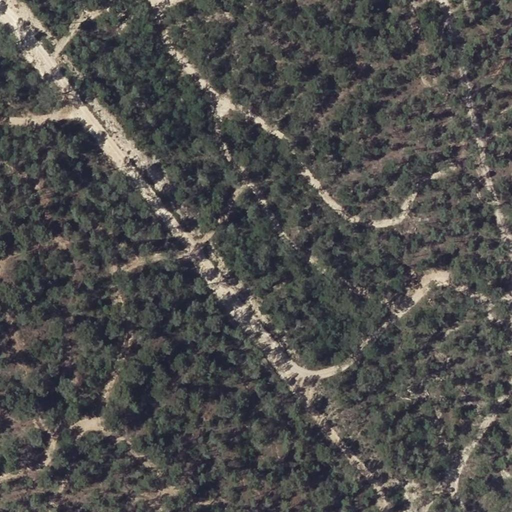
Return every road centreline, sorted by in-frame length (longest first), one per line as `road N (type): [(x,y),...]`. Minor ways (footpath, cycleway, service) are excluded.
road 1 (track): [(0,8),(305,386),(394,511)]
road 2 (track): [(157,1),(181,63),(219,99),(288,142),(326,202),(352,221),(391,221),(417,185),(479,150)]
road 3 (track): [(244,176),(196,248),(120,264),(114,289),(126,349),(95,418),(48,432)]
road 4 (track): [(219,99),(221,139),(233,164),(294,252),(401,312)]
road 5 (track): [(511,273),(445,0)]
road 6 (track): [(221,511),(170,486),(124,440),(85,421),(47,511)]
road 7 (track): [(511,300),(430,283),(355,358),(305,386)]
road 8 (track): [(0,286),(52,457),(42,469),(0,484)]
road 9 (track): [(0,254),(67,240),(92,226),(111,232),(120,264)]
